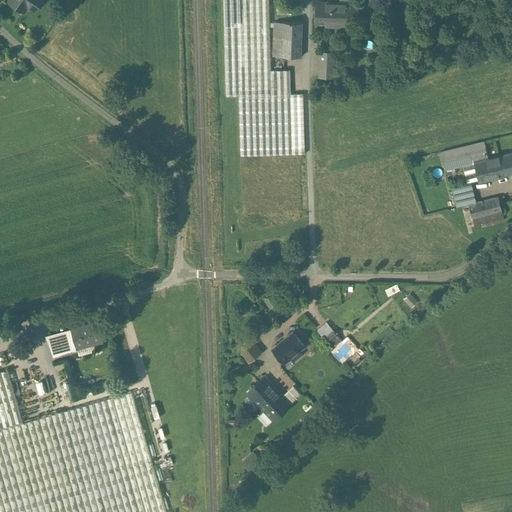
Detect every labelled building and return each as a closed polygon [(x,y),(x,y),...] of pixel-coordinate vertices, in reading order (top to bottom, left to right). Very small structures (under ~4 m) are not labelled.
[(10,0),(9,2),(24,11),(28,5),(31,0),(10,0)] [(31,0),(28,5),(33,8),(37,7),(41,2),(40,0),(31,0)] [(267,0),(223,0),(226,96),(238,95),(270,95),(267,0)] [(357,3),(317,1),(316,26),(330,26),(330,31),(330,32),(337,32),(338,31),(338,26),(357,27),(357,3)] [(301,23),(274,22),(273,56),(300,57),(301,23)] [(356,35),(357,27),(338,26),(338,31),(337,32),(338,34),(356,35)] [(334,51),(320,51),(320,77),(333,77),(334,51)] [(270,95),(238,95),(242,215),(306,213),(303,94),(270,95)] [(484,141),(440,151),(445,170),(463,165),(475,162),(475,161),(488,158),(484,141)] [(475,161),(475,162),(479,180),(479,181),(511,173),(511,153),(488,158),(475,161)] [(475,162),(463,165),(467,183),(479,180),(475,162)] [(471,182),(451,188),(456,207),(468,204),(476,202),(471,182)] [(476,202),(468,204),(474,229),(504,222),(498,197),(476,202)] [(270,309),(279,304),(274,293),(265,298),(270,309)] [(319,329),(330,341),(340,332),(329,320),(319,329)] [(88,327),(72,332),(72,330),(71,330),(73,335),(76,347),(77,347),(92,342),(93,344),(102,341),(97,323),(88,325),(88,327)] [(274,350),(273,350),(284,362),(298,350),(303,346),(293,333),(284,341),(274,350)] [(68,339),(57,342),(55,334),(47,337),(53,357),(60,355),(78,350),(77,347),(76,347),(73,335),(67,336),(68,339)] [(332,355),(344,365),(360,346),(349,336),(332,355)] [(260,351),(250,339),(243,345),(242,354),(249,361),(260,351)] [(298,350),(284,362),(288,367),(299,358),(302,355),(298,350)] [(290,404),(265,376),(247,393),(264,411),(272,420),(273,420),(290,404)] [(301,394),(293,386),(284,394),(292,402),(301,394)] [(166,511),(132,392),(10,427),(0,429),(0,511),(166,511)] [(0,429),(10,427),(4,405),(0,406),(0,429)] [(272,420),(264,411),(258,416),(266,424),(272,420)]
